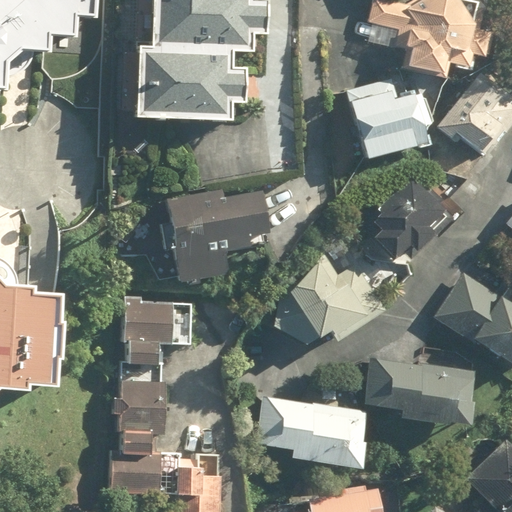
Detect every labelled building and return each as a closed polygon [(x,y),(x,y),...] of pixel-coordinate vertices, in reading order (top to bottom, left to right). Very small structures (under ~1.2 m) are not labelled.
[(0,0),(0,61),(12,50),(42,52),(44,35),(68,36),(69,16),(87,17),(88,0),(0,0)] [(149,0),(147,46),(138,46),(135,117),(226,121),(227,103),(241,104),(243,68),(229,68),(230,51),(245,52),(246,34),(261,35),(263,0),(149,0)] [(420,0),(411,6),(380,0),(371,0),(368,22),(399,27),(394,47),(406,49),(401,67),(436,73),(442,44),(460,52),(464,23),(449,0),(420,0)] [(511,97),(493,82),(487,89),(473,77),(432,125),(448,138),(453,131),(476,151),(498,125),(504,130),(511,120),(511,106),(507,102),(511,97)] [(418,124),(409,92),(395,96),(390,78),(343,91),(362,159),(409,146),(404,128),(418,124)] [(273,202),(305,231),(338,195),(306,166),(273,202)] [(440,214),(405,180),(377,209),(383,215),(363,235),(389,260),(401,247),(410,256),(431,234),(425,229),(440,214)] [(183,285),(199,283),(198,276),(223,273),(220,251),(248,248),(246,235),(262,233),(257,195),(220,200),(218,191),(165,200),(175,279),(182,278),(183,285)] [(333,290),(312,256),(263,317),(303,346),(324,329),(331,335),(364,312),(370,318),(381,308),(354,266),(338,275),(343,284),(333,290)] [(466,341),(468,339),(511,368),(511,307),(497,297),(463,273),(432,318),(466,341)] [(0,389),(18,392),(18,384),(42,385),(43,358),(48,358),(50,322),(47,321),(50,296),(25,295),(26,287),(0,284),(0,389)] [(189,346),(190,299),(142,297),(141,305),(119,304),(118,343),(123,344),(123,365),(151,366),(152,345),(189,346)] [(395,419),(465,427),(471,372),(366,360),(361,404),(396,408),(395,419)] [(173,511),(213,511),(217,455),(182,453),(182,447),(157,446),(161,381),(119,379),(116,423),(102,422),(97,497),(175,502),(173,511)] [(260,408),(266,409),(263,430),(259,430),(258,440),(274,442),(274,448),(289,450),(288,459),(356,469),(359,410),(262,397),(260,408)] [(511,511),(511,443),(501,430),(455,469),(491,511),(511,511)] [(375,511),(373,488),(343,492),(344,498),(325,501),(324,494),(302,497),(302,507),(274,507),(274,511),(375,511)] [(447,511),(434,503),(427,511),(447,511)]
